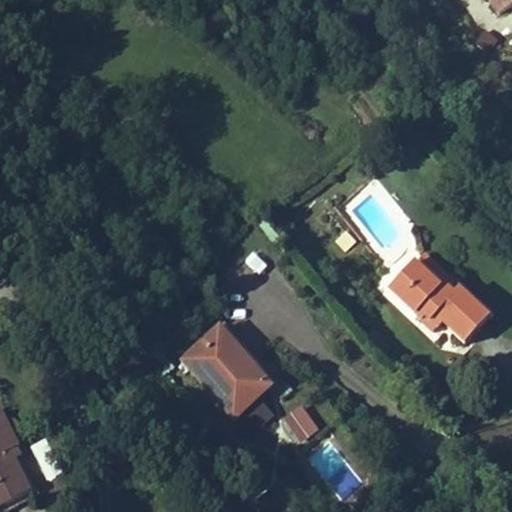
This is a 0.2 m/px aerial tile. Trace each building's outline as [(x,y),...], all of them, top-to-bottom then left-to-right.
[(460,292),(425,257),(416,266),(439,289),(443,286),(455,298),(460,292)] [(416,266),(391,291),(422,322),(426,318),(432,312),(443,324),(465,345),(481,328),(489,321),(460,292),(455,298),(443,286),(439,289),(416,266)] [(432,312),(426,318),(437,330),(443,324),(432,312)] [(221,330),(183,362),(247,438),(271,417),(258,402),(254,397),(268,385),(221,330)] [(272,390),(268,385),(254,397),(258,402),(272,390)] [(294,449),(317,441),(306,411),(283,419),(294,449)] [(0,509),(30,495),(14,462),(10,454),(17,450),(0,415),(0,509)] [(10,454),(14,462),(21,458),(17,450),(10,454)] [(277,490),(260,501),(267,511),(292,511),(287,504),(277,490)] [(302,495),(287,504),(292,511),(298,511),(309,505),(302,495)]
